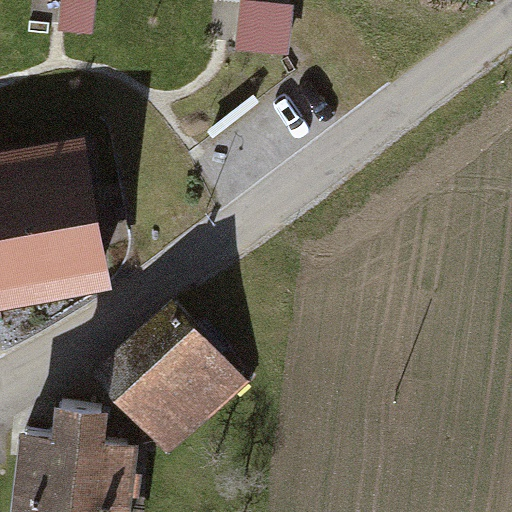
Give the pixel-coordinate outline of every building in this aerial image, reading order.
[(89,26),(92,0),(65,0),(63,24),(89,26)] [(290,5),(242,1),(238,42),(286,47),(290,5)] [(0,162),(0,285),(102,268),(80,148),(0,162)] [(178,300),(99,368),(166,443),(244,375),(178,300)] [(28,425),(18,511),(119,511),(122,484),(136,486),(138,467),(124,466),(127,436),(99,433),(102,401),(62,397),(59,429),(28,425)]
